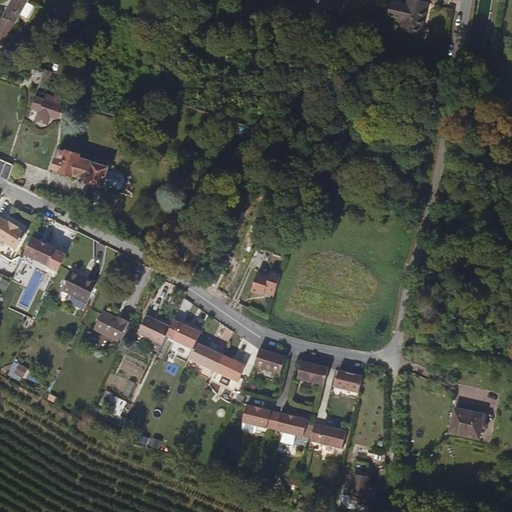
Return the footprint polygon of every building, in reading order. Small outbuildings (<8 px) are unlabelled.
[(26,0),(13,0),(0,25),(0,34),(8,39),(14,24),(16,25),(29,2),(26,0)] [(319,0),(318,7),(337,11),(340,0),(319,0)] [(400,31),(409,33),(411,26),(421,28),(427,2),(417,0),(409,0),(408,6),(391,1),(387,15),(403,19),(400,31)] [(471,0),(468,29),(478,30),(483,0),(471,0)] [(421,28),(411,26),(409,33),(408,35),(420,38),(422,28),(421,28)] [(85,84),(98,49),(93,47),(84,70),(63,64),(59,76),(85,84)] [(10,61),(47,72),(49,65),(12,53),(10,61)] [(50,116),(53,117),(55,108),(46,105),(49,97),(45,96),(37,94),(32,110),(40,113),(38,122),(47,125),(50,116)] [(55,108),(58,100),(49,97),(46,105),(55,108)] [(151,129),(177,104),(171,98),(142,125),(151,129)] [(57,118),(62,101),(58,100),(55,108),(53,117),(57,118)] [(286,175),(305,134),(293,128),(274,169),(286,175)] [(102,188),(107,169),(93,165),(94,159),(81,155),(79,158),(59,151),(52,172),(60,174),(59,176),(73,179),(73,177),(87,181),(86,184),(102,188)] [(0,161),(0,178),(7,182),(13,167),(0,161)] [(0,241),(15,251),(26,236),(18,230),(18,229),(9,224),(8,225),(1,220),(0,220),(0,241)] [(32,240),(24,257),(49,268),(57,251),(32,240)] [(89,304),(98,285),(71,272),(61,291),(89,304)] [(266,290),(275,293),(280,276),(272,273),(270,278),(258,274),(251,292),(264,296),(265,294),(266,290)] [(0,289),(6,291),(10,281),(2,278),(0,282),(0,289)] [(120,343),(130,323),(118,317),(117,320),(103,313),(94,331),(120,343)] [(158,353),(170,327),(146,316),(137,334),(149,339),(146,347),(158,353)] [(196,343),(201,333),(180,324),(172,341),(193,350),(196,343)] [(223,356),(196,343),(193,350),(188,359),(215,372),(223,356)] [(285,358),(259,350),(254,367),(280,375),(285,358)] [(246,367),(223,356),(215,372),(239,383),(246,367)] [(322,387),(326,369),(317,367),(300,362),(295,379),(322,387)] [(19,363),(13,373),(22,379),(28,369),(19,363)] [(357,394),(359,380),(336,372),(332,388),(357,394)] [(131,398),(136,383),(128,380),(123,395),(131,398)] [(122,413),(127,400),(104,392),(99,405),(122,413)] [(482,435),(487,411),(456,404),(450,428),(482,435)] [(267,428),(276,431),(280,415),(271,412),(246,406),(242,423),(241,429),(243,432),(253,435),(256,433),(257,427),(266,429),(267,428)] [(276,431),(277,431),(303,438),(305,431),(309,432),(310,426),(306,425),(307,420),(280,414),(280,415),(276,431)] [(316,425),(312,442),(344,448),(348,431),(316,425)] [(152,437),(148,446),(158,450),(162,441),(152,437)] [(366,473),(352,470),(347,489),(370,495),(374,475),(366,473)] [(297,490),(297,479),(286,479),(285,490),(297,490)]
